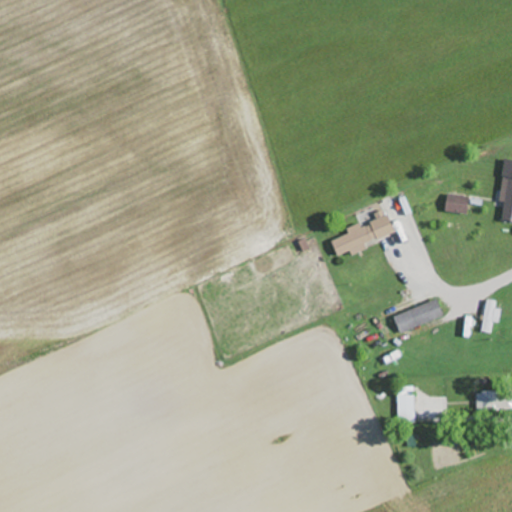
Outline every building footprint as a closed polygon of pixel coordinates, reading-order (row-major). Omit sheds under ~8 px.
[(511,160),(507,160),(502,201),(507,202),(505,221),(511,221),(511,160)] [(379,239),(398,233),(392,215),(373,221),(379,239)] [(351,233),(332,241),(339,257),(375,241),(366,222),(349,229),(351,233)] [(447,317),(441,299),(397,314),(403,332),(447,317)] [(494,322),(501,322),(502,309),(497,309),(498,300),(486,299),(483,332),(493,333),(494,322)] [(398,422),(417,422),(417,389),(398,389),(398,422)] [(511,390),(481,391),(481,410),(511,409),(511,390)]
